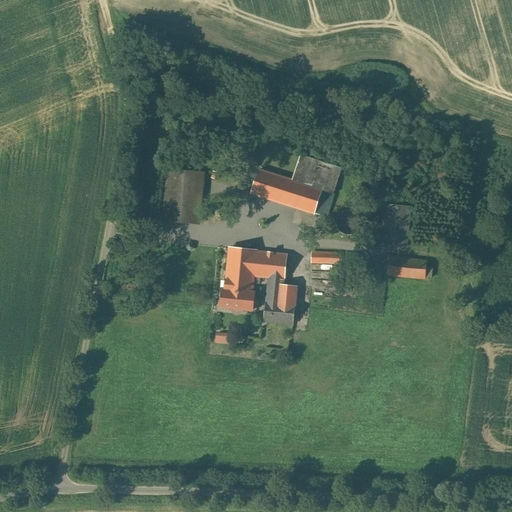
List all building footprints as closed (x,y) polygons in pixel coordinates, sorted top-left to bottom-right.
[(298,161),(291,180),(258,169),(251,193),(325,217),(333,193),(331,193),(339,167),(318,161),(316,167),(298,161)] [(194,171),(167,168),(162,221),(190,223),(191,211),(190,211),(194,171)] [(410,207),(385,204),(381,243),(405,246),(410,207)] [(359,227),(360,222),(359,218),(356,214),(352,211),(348,210),(343,211),(339,214),(337,218),(336,223),(337,227),(340,231),(344,234),(348,234),(353,233),(357,231),(359,227)] [(255,250),(229,248),(226,280),(223,280),(221,281),(221,287),(222,289),(251,292),(252,282),(255,250)] [(286,254),(255,250),(252,282),(259,283),(259,277),(268,278),(267,283),(283,284),(286,254)] [(348,254),(312,252),(311,262),(348,264),(348,254)] [(426,261),(389,257),(387,274),(424,278),(426,261)] [(283,284),(267,283),(263,321),(268,322),(267,328),(291,330),(296,286),(283,284)] [(251,292),(222,289),(220,307),(252,310),(253,292),(251,292)] [(216,331),(216,342),(228,343),(229,332),(216,331)]
